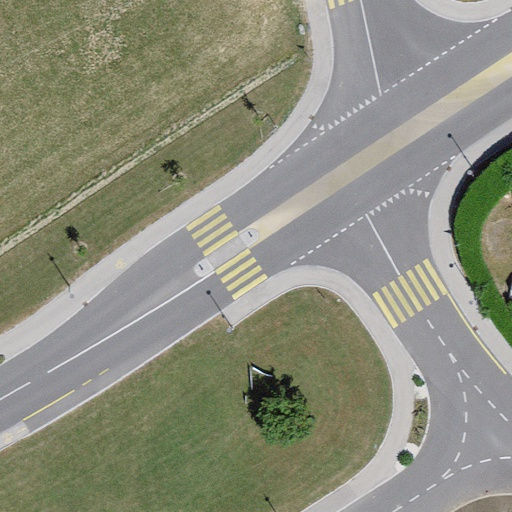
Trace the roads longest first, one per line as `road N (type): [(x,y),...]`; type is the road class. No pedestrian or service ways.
road 1 (tertiary): [(0,390),(227,255),(384,149)]
road 2 (residential): [(510,427),(412,290),(389,242),(384,149)]
road 3 (tertiary): [(384,149),(511,68)]
road 4 (unclassified): [(367,0),(384,149)]
road 5 (residential): [(393,511),(510,427)]
